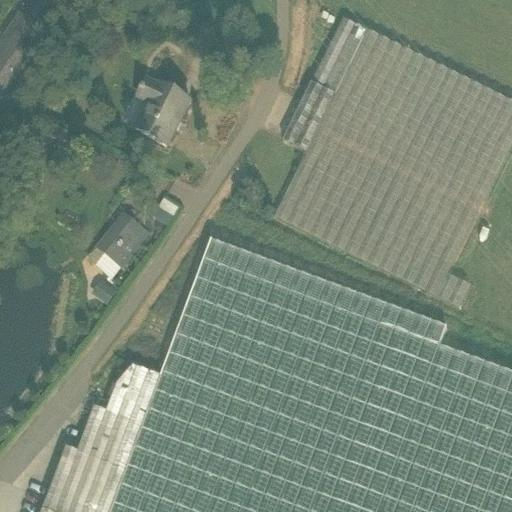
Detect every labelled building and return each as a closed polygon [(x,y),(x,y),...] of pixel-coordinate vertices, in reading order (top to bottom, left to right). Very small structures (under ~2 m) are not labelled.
[(95,0),(29,0),(0,43),(0,111),(12,120),(95,0)] [(307,156),(367,33),(344,22),(283,144),(307,156)] [(447,278),(511,147),(511,104),(367,33),(307,156),(275,220),(460,312),(471,290),(447,278)] [(134,132),(166,149),(191,106),(159,88),(134,132)] [(124,215),(97,251),(121,270),(149,235),(124,215)] [(211,245),(161,380),(111,511),(511,511),(511,377),(441,351),(447,332),(211,245)] [(107,309),(117,294),(101,284),(92,298),(107,309)] [(111,511),(161,380),(133,370),(116,389),(103,421),(91,416),(78,456),(66,451),(43,511),(111,511)]
